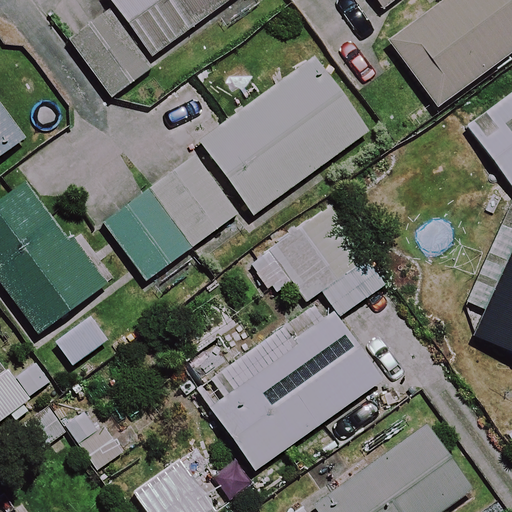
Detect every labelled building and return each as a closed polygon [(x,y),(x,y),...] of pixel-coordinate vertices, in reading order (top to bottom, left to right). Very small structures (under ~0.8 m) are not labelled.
[(230,0),(39,0),(72,44),(62,51),(102,104),(148,70),(144,64),(230,0)] [(395,0),(370,0),(378,12),(395,0)] [(511,50),(511,0),(443,0),(383,45),(431,111),(511,50)] [(201,153),(242,211),(248,219),(364,135),(312,63),(196,146),(201,153)] [(511,92),(464,130),(511,191),(511,92)] [(0,157),(21,143),(0,113),(0,157)] [(242,211),(201,153),(100,225),(142,284),(242,211)] [(101,288),(22,184),(0,200),(0,288),(36,336),(101,288)] [(368,258),(329,206),(235,275),(253,300),(291,271),(312,299),(368,258)] [(511,252),(472,339),(511,357),(511,252)] [(378,384),(334,323),(207,412),(251,474),(378,384)] [(0,422),(23,405),(11,388),(0,373),(0,422)] [(131,445),(95,397),(59,425),(96,472),(131,445)] [(20,429),(0,442),(0,480),(12,498),(49,473),(20,429)] [(443,511),(464,497),(417,431),(306,509),(308,511),(443,511)] [(149,481),(132,458),(104,479),(121,502),(149,481)]
